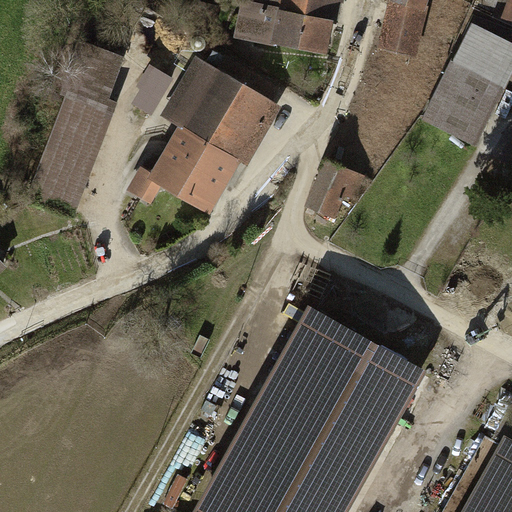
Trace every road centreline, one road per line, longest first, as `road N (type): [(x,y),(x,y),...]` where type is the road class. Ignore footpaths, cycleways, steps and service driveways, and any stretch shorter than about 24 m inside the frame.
road 1 (residential): [(0,338),(151,266),(234,214),(303,144),(332,99),(362,0)]
road 2 (track): [(511,354),(296,236),(290,212),(303,144)]
road 3 (track): [(126,511),(183,407),(296,236)]
